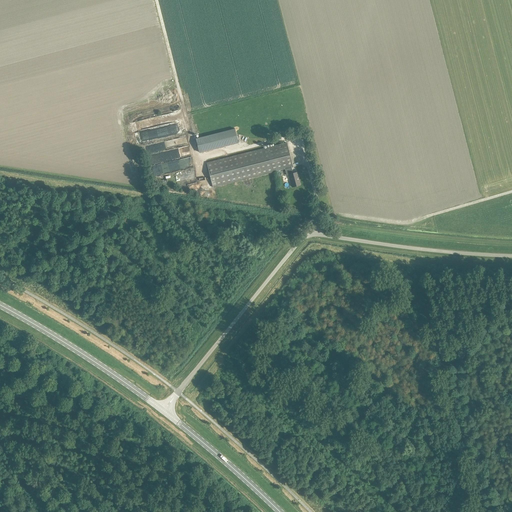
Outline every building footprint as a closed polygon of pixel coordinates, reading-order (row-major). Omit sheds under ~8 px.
[(163,118),(138,122),(140,131),(165,126),(163,118)] [(198,152),(221,147),(219,135),(219,133),(211,134),(211,137),(205,138),(206,142),(196,144),(198,152)] [(213,187),(285,169),(291,168),(292,167),(286,143),(207,163),(213,187)] [(165,153),(150,155),(152,164),(166,162),(165,153)] [(292,173),(291,168),(285,169),(287,175),(289,174),(292,187),(300,185),(297,172),(292,173)] [(162,178),(163,185),(197,179),(196,171),(183,173),(182,171),(165,173),(166,177),(162,178)] [(191,190),(195,189),(194,185),(199,184),(199,182),(189,184),(191,190)]
